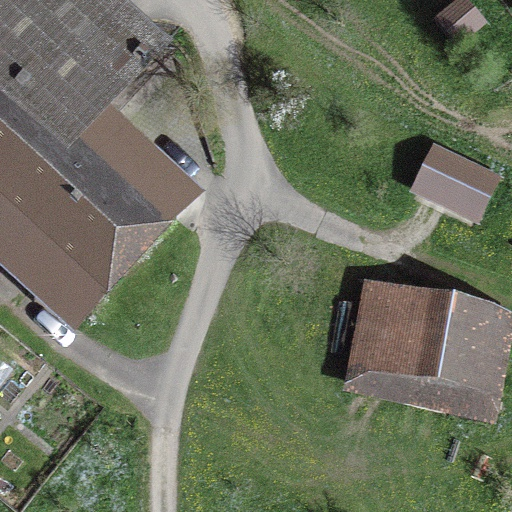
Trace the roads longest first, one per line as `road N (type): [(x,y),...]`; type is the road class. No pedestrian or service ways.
road 1 (track): [(165,511),(166,405),(256,203),(234,16),(206,0)]
road 2 (track): [(373,258),(256,203)]
